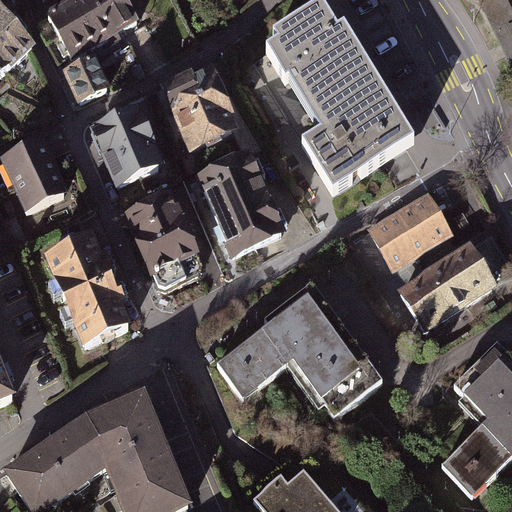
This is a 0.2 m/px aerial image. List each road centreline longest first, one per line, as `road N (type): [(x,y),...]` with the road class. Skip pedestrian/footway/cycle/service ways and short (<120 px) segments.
road 1 (residential): [(161,340),(69,122),(217,48),(274,0)]
road 2 (residential): [(161,340),(492,148)]
road 3 (residential): [(0,451),(161,340)]
road 4 (primary): [(424,0),(492,148)]
